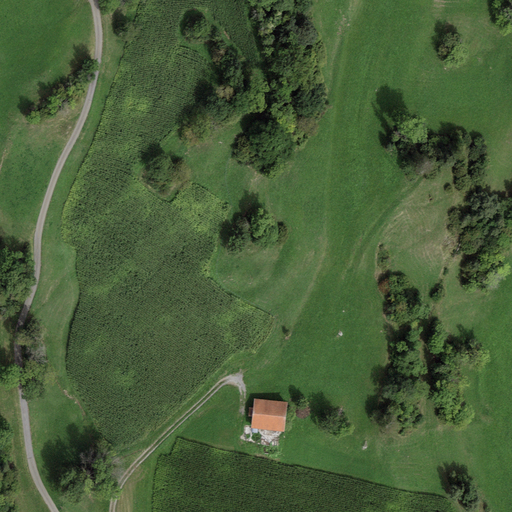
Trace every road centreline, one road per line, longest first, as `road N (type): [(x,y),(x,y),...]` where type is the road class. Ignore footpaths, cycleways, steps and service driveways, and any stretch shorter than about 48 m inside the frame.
road 1 (residential): [(93,0),(97,66),(49,188),(37,230),(35,288),(17,345),(27,432),(56,511)]
road 2 (track): [(113,511),(127,474),(221,382),(242,387),(242,410)]
